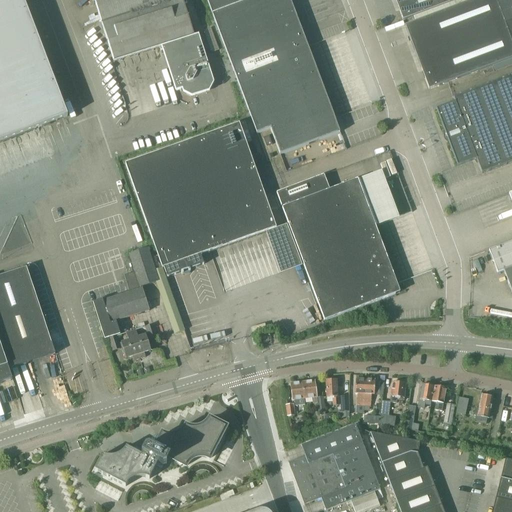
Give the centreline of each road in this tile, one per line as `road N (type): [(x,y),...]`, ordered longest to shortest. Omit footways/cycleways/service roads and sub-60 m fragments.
road 1 (unclassified): [(453,343),(453,258),(354,0)]
road 2 (unclassified): [(0,440),(242,369)]
road 3 (unclassified): [(242,369),(351,345),(453,343)]
road 4 (residential): [(281,372),(341,365),(455,376)]
road 5 (unclassified): [(286,511),(242,369)]
road 6 (unknown): [(242,369),(228,311),(297,286)]
